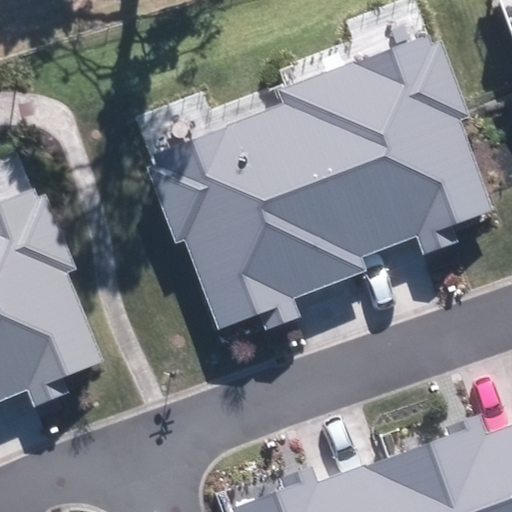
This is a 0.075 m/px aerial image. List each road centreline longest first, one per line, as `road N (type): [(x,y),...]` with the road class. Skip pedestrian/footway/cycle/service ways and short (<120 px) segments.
road 1 (residential): [(511,312),(157,432)]
road 2 (residential): [(157,432),(0,501)]
